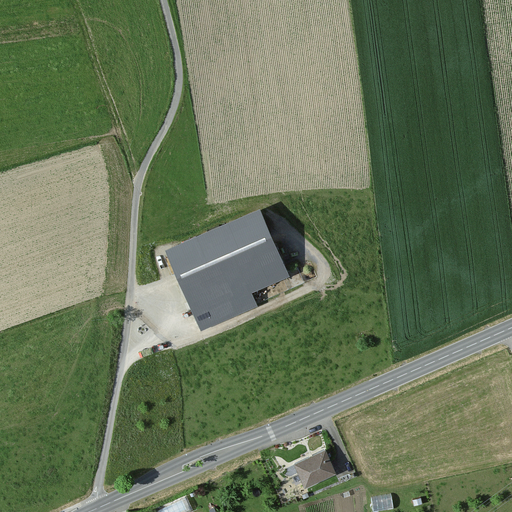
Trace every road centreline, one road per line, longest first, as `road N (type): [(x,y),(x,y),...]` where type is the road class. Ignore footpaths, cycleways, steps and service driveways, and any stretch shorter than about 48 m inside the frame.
road 1 (unclassified): [(98,507),(130,294),(136,187),(177,95),(179,56),(162,0)]
road 2 (primary): [(98,507),(511,326)]
